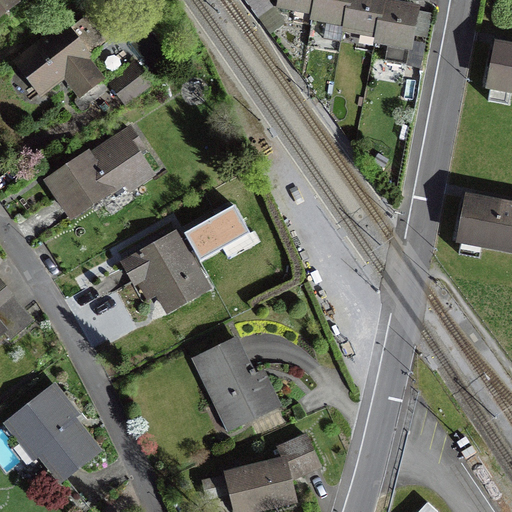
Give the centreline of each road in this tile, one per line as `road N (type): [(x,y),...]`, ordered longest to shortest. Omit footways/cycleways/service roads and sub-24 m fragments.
road 1 (residential): [(356,511),(467,0)]
road 2 (residential): [(0,222),(69,328),(151,511)]
road 3 (unknown): [(389,386),(466,511)]
